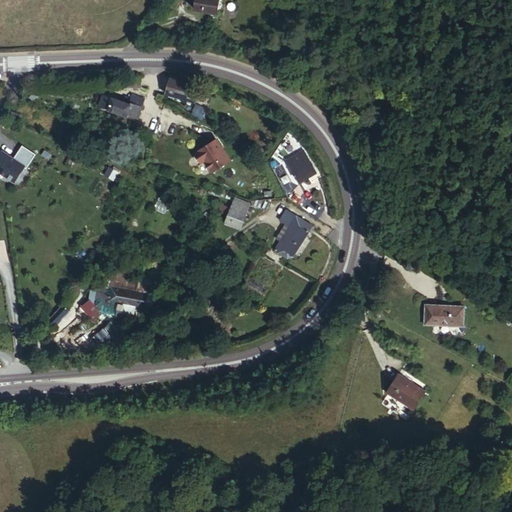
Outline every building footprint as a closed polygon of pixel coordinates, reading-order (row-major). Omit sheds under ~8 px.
[(221,0),(196,0),(195,3),(218,10),(221,0)] [(194,87),(162,78),(158,93),(190,102),(194,87)] [(124,103),(96,93),(90,108),(130,121),(138,99),(128,95),(124,103)] [(29,100),(10,94),(5,102),(26,109),(29,100)] [(203,114),(190,107),(187,113),(199,120),(203,114)] [(0,174),(15,184),(36,153),(23,144),(14,158),(0,148),(0,174)] [(212,144),(192,160),(199,169),(202,167),(211,178),(228,165),(212,144)] [(321,160),(309,149),(294,165),(305,175),(321,160)] [(249,209),(235,204),(226,227),(242,232),(249,209)] [(316,222),(298,214),(280,253),(294,261),(300,258),(316,222)] [(160,298),(162,289),(125,281),(122,292),(160,298)] [(134,300),(91,291),(89,313),(84,318),(88,324),(94,319),(113,322),(115,315),(121,316),(122,311),(132,312),(134,300)] [(465,296),(427,302),(430,320),(468,315),(465,296)] [(436,395),(408,381),(399,397),(427,412),(436,395)]
